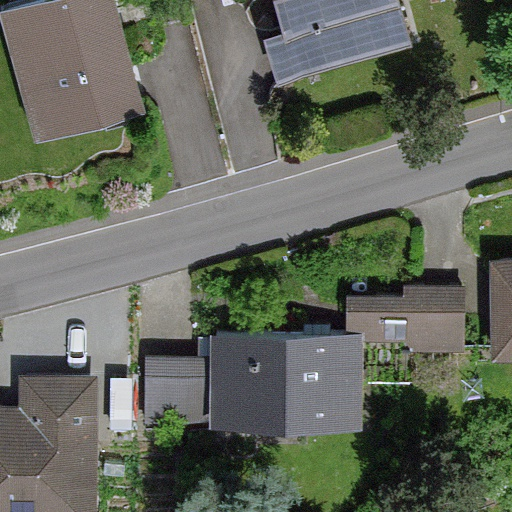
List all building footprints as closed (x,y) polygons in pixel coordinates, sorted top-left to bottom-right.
[(120,0),(38,0),(6,9),(42,135),(151,104),(120,0)] [(282,0),(292,31),(269,37),(282,84),(413,46),(399,0),(282,0)] [(494,359),(511,358),(511,257),(490,258),(494,359)] [(406,297),(351,295),(350,335),(409,336),(409,351),(464,352),(466,288),(406,286),(406,297)] [(363,431),(363,336),(215,335),(214,431),(363,431)] [(198,425),(197,358),(150,359),(151,426),(198,425)] [(0,511),(100,511),(101,379),(23,379),(22,410),(0,409),(0,511)] [(136,399),(112,400),(113,440),(138,439),(136,399)]
